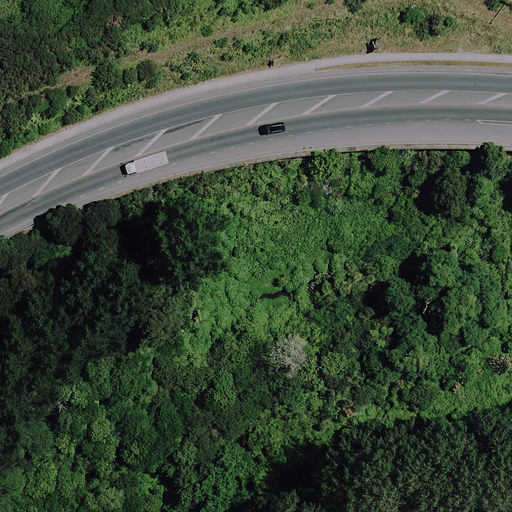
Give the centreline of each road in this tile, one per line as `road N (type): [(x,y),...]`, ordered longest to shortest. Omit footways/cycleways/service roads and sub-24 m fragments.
road 1 (tertiary): [(0,206),(77,170),(248,117),(343,104),(511,104)]
road 2 (track): [(325,0),(0,104)]
